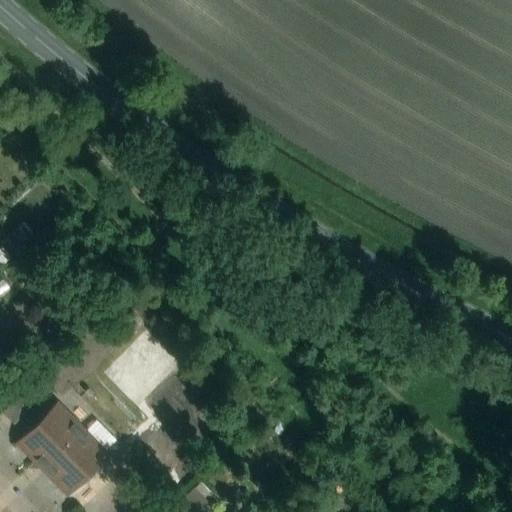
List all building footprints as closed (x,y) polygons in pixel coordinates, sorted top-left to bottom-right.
[(1,249),(0,249),(0,253),(1,254),(6,261),(22,247),(12,235),(2,243),(4,246),(1,249)] [(72,317),(55,321),(59,334),(76,329),(72,317)] [(8,408),(2,414),(13,425),(27,411),(16,400),(8,408)] [(109,453),(57,401),(17,440),(69,493),(109,453)] [(293,430),(277,444),(288,457),(304,442),(293,430)] [(200,482),(176,506),(181,511),(196,511),(207,502),(204,499),(210,493),(200,482)]
